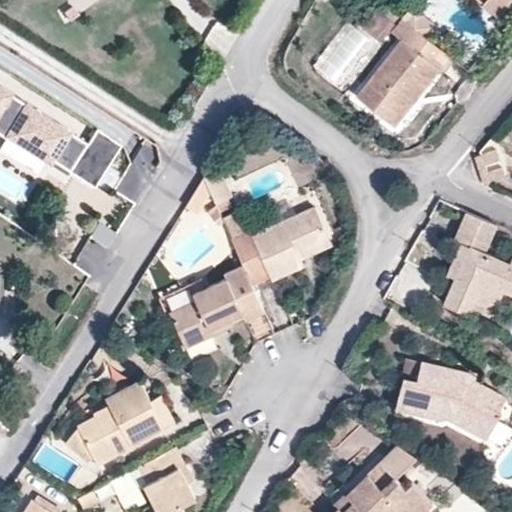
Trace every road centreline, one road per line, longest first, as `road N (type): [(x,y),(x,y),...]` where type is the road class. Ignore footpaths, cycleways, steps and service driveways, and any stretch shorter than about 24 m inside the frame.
road 1 (residential): [(0,473),(147,238),(237,75)]
road 2 (residential): [(242,511),(370,275)]
road 3 (residential): [(354,168),(237,75)]
road 4 (residential): [(370,275),(437,170)]
